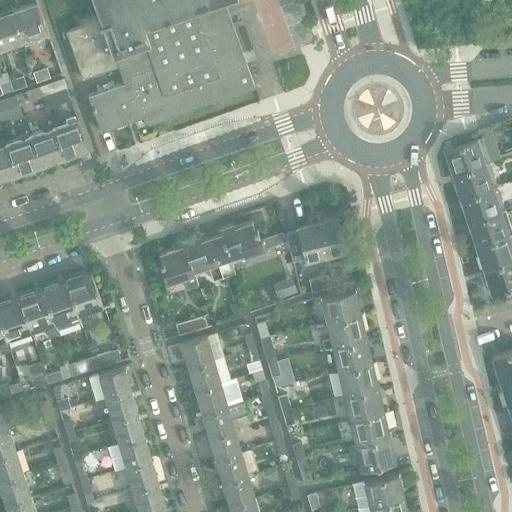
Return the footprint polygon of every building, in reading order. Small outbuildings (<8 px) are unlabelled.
[(36,0),(12,9),(23,40),(47,32),(36,0)] [(147,122),(254,84),(224,0),(92,0),(99,19),(66,30),(82,78),(119,65),(124,80),(87,93),(100,129),(144,114),(147,122)] [(12,9),(0,12),(0,48),(23,40),(12,9)] [(47,66),(33,71),(36,82),(51,76),(49,72),(47,66)] [(22,75),(9,79),(13,90),(26,85),(22,75)] [(63,77),(39,86),(42,95),(66,87),(67,87),(63,77)] [(39,86),(25,90),(28,100),(42,95),(39,86)] [(15,94),(0,99),(0,110),(19,104),(15,94)] [(76,117),(52,125),(63,157),(87,149),(76,117)] [(52,125),(29,133),(40,165),(63,157),(52,125)] [(29,133),(4,142),(15,174),(40,165),(29,133)] [(443,148),(451,172),(489,160),(481,136),(443,148)] [(4,142),(0,143),(0,179),(15,174),(4,142)] [(451,172),(459,197),(497,185),(489,160),(451,172)] [(459,197),(467,221),(505,208),(497,185),(459,197)] [(467,221),(475,245),(511,232),(511,228),(505,208),(467,221)] [(338,216),(303,224),(297,226),(297,230),(286,232),(292,261),(304,258),(305,260),(347,250),(338,216)] [(233,222),(207,231),(223,275),(235,271),(231,261),(264,249),(264,248),(261,239),(260,238),(260,239),(256,228),(254,229),(251,220),(234,226),(233,222)] [(181,240),(182,244),(184,244),(193,270),(207,264),(212,279),(223,275),(207,231),(181,240)] [(265,237),(261,239),(264,248),(285,241),(282,231),(270,235),(265,237)] [(511,232),(475,245),(483,269),(511,259),(511,232)] [(192,270),(193,270),(184,244),(182,244),(159,253),(162,261),(158,262),(162,273),(162,272),(166,283),(183,277),(187,289),(197,285),(192,270)] [(511,285),(511,259),(483,269),(491,293),(511,285)] [(90,272),(66,280),(77,314),(102,305),(90,272)] [(308,278),(311,290),(331,286),(328,273),(308,278)] [(66,280),(41,288),(57,333),(81,325),(77,314),(66,280)] [(41,288),(18,296),(30,330),(44,325),(48,336),(57,333),(41,288)] [(321,297),(327,322),(361,313),(356,289),(321,297)] [(18,296),(0,302),(0,323),(5,339),(30,330),(18,296)] [(243,299),(230,304),(233,314),(246,310),(243,299)] [(324,348),(332,346),(367,338),(361,313),(327,322),(330,337),(322,339),(324,348)] [(174,323),(178,335),(206,326),(203,315),(174,323)] [(256,322),(260,336),(268,334),(264,320),(256,322)] [(0,323),(0,353),(9,350),(5,339),(0,323)] [(180,342),(188,366),(224,356),(216,331),(206,334),(180,342)] [(243,334),(248,349),(255,346),(251,332),(243,334)] [(332,346),(338,370),(372,362),(367,338),(332,346)] [(241,343),(229,346),(231,353),(242,349),(241,343)] [(263,347),(268,363),(276,359),(272,345),(263,347)] [(259,360),(255,346),(248,349),(252,362),(259,360)] [(116,348),(92,356),(96,367),(120,360),(116,348)] [(511,349),(492,356),(500,381),(511,376),(511,349)] [(71,375),(96,367),(92,356),(68,363),(68,364),(67,364),(71,375)] [(194,389),(220,381),(230,378),(224,356),(188,366),(194,389)] [(280,373),(276,359),(268,363),(272,376),(280,373)] [(338,370),(344,395),(378,387),(372,362),(338,370)] [(60,369),(45,374),(48,383),(71,376),(70,375),(71,375),(67,364),(59,367),(60,369)] [(95,399),(104,396),(130,389),(124,366),(88,377),(95,399)] [(33,387),(48,383),(45,374),(31,378),(33,387)] [(511,376),(500,381),(508,405),(511,403),(511,376)] [(257,381),(260,394),(269,391),(265,378),(257,381)] [(201,411),(227,404),(241,400),(236,383),(222,388),(220,381),(194,389),(201,411)] [(6,383),(0,384),(0,397),(10,394),(6,383)] [(55,401),(64,398),(59,385),(51,387),(55,401)] [(344,395),(349,420),(384,412),(378,387),(344,395)] [(137,412),(130,389),(104,396),(111,420),(137,412)] [(275,415),(269,391),(260,394),(267,417),(275,415)] [(277,395),(282,411),(289,409),(290,408),(286,393),(277,395)] [(38,401),(43,416),(50,414),(46,399),(38,401)] [(0,403),(0,429),(8,427),(0,403)] [(208,435),(234,427),(249,423),(247,414),(231,418),(227,404),(201,411),(208,435)] [(295,422),(290,408),(289,409),(282,411),(286,424),(295,422)] [(144,435),(137,412),(111,420),(118,443),(144,435)] [(349,420),(355,445),(389,437),(384,412),(349,420)] [(54,427),(50,414),(43,416),(47,429),(54,427)] [(267,417),(275,442),(282,439),(275,415),(267,417)] [(61,420),(65,434),(74,431),(70,417),(61,420)] [(0,429),(0,453),(15,449),(8,427),(0,429)] [(208,435),(215,459),(241,452),(234,427),(208,435)] [(77,444),(74,431),(65,434),(69,447),(77,444)] [(114,469),(125,466),(151,458),(144,435),(118,443),(107,446),(114,469)] [(395,461),(389,437),(355,445),(360,469),(395,461)] [(286,452),(282,439),(275,442),(278,454),(286,452)] [(292,444),(296,459),(303,457),(305,456),(301,442),(292,444)] [(52,448),(56,462),(64,459),(60,445),(52,448)] [(0,453),(0,479),(23,472),(15,449),(0,453)] [(221,481),(247,473),(257,470),(251,449),(241,452),(215,459),(221,481)] [(313,481),(305,456),(303,457),(296,459),(303,484),(313,481)] [(158,482),(151,458),(125,466),(132,490),(158,482)] [(71,482),(64,459),(56,462),(63,485),(71,482)] [(74,466),(79,480),(87,477),(83,463),(74,466)] [(284,474),(288,487),(296,485),(292,471),(284,474)] [(0,479),(0,488),(5,504),(30,496),(23,472),(0,479)] [(221,481),(228,505),(254,497),(247,473),(221,481)] [(359,509),(369,506),(404,498),(398,473),(353,483),(359,509)] [(91,490),(87,477),(79,480),(83,493),(91,490)] [(132,490),(138,511),(141,511),(165,505),(158,482),(132,490)] [(300,498),(296,485),(288,487),(292,500),(300,498)] [(66,495),(69,507),(77,504),(74,492),(66,495)] [(310,508),(318,505),(315,492),(306,495),(310,508)] [(5,504),(7,511),(35,511),(30,496),(5,504)] [(228,505),(230,511),(258,511),(254,497),(228,505)] [(369,506),(370,511),(406,511),(404,498),(369,506)]
